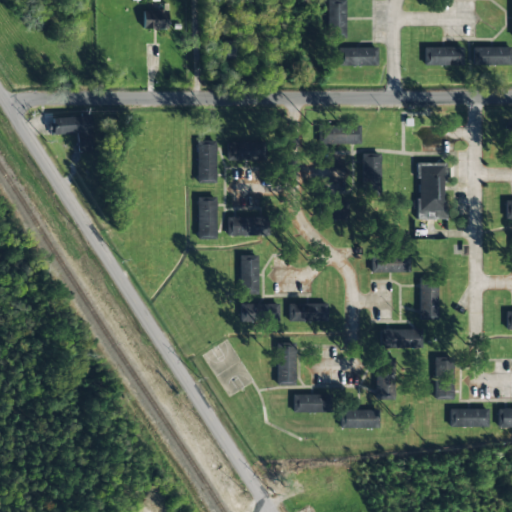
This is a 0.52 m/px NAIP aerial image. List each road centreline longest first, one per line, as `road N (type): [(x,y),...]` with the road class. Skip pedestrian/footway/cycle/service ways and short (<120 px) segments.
road 1 (residential): [(511,96),(5,99)]
road 2 (tertiary): [(273,511),(5,99)]
